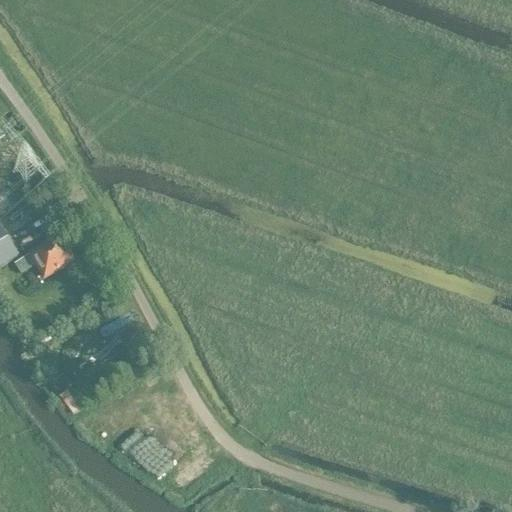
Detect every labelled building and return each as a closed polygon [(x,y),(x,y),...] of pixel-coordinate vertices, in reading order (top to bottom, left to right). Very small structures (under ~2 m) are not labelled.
[(16,218),(3,226),(20,252),(33,244),(16,218)] [(6,236),(0,226),(0,266),(18,255),(6,236)] [(29,253),(43,278),(73,260),(58,236),(29,253)] [(18,260),(24,270),(31,266),(25,256),(18,260)] [(71,387),(60,395),(74,414),(85,406),(71,387)]
